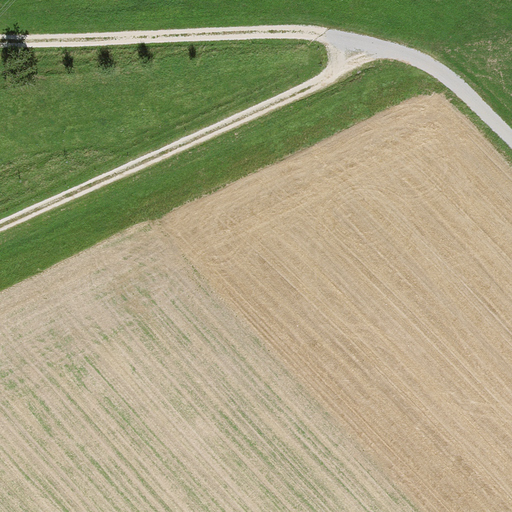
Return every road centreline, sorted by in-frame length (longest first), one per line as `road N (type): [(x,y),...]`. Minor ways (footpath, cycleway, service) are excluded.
road 1 (track): [(0,30),(330,25),(424,63),(511,138)]
road 2 (track): [(366,39),(346,68),(0,234)]
